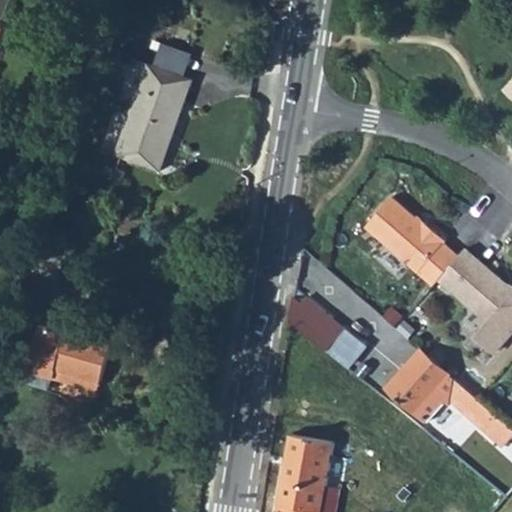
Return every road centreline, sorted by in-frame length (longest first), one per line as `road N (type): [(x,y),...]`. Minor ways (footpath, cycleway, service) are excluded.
road 1 (residential): [(229,511),(293,108)]
road 2 (residential): [(293,108),(421,134),(511,186)]
